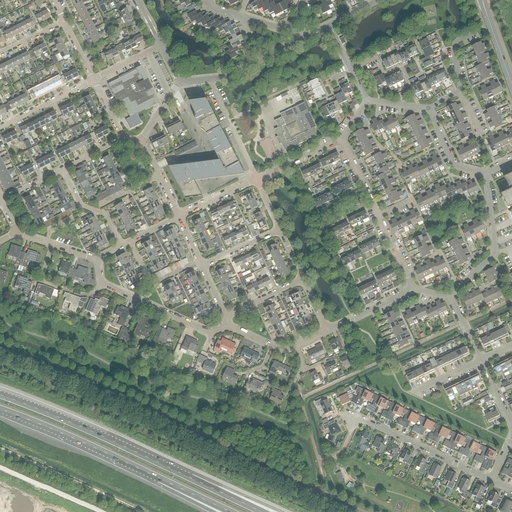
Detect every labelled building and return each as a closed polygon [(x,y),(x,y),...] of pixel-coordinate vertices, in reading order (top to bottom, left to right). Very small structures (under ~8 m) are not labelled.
[(84,0),(81,1),(82,2),(74,6),(75,6),(77,11),(77,12),(84,8),(84,7),(82,4),(86,2),(85,0),(84,0)] [(117,9),(122,6),(121,2),(123,1),(122,0),(110,0),(108,1),(109,4),(113,2),(117,9)] [(253,8),(257,6),(261,4),(259,0),(253,0),(255,2),(251,4),(253,8)] [(263,0),(259,0),(261,4),(257,6),(259,10),(263,8),(267,6),(265,2),(263,0)] [(272,8),(270,4),(268,0),(265,2),(267,6),(263,8),(264,12),(268,10),(272,8)] [(333,4),(331,1),(327,2),(325,0),(321,0),(323,4),(325,8),(329,6),(333,4)] [(274,2),(270,4),(272,8),(268,10),(270,14),(274,12),(278,10),(276,6),(274,2)] [(285,6),(283,2),(279,4),(283,12),(291,8),(289,4),(285,6)] [(279,4),(276,6),(278,10),(274,12),(276,16),(283,12),(279,4)] [(323,4),(319,6),(323,14),(331,10),(329,6),(325,8),(323,4)] [(88,5),(84,7),(84,8),(77,12),(80,17),(87,13),(87,12),(85,9),(89,7),(88,5)] [(124,9),(122,6),(117,9),(118,12),(119,12),(122,17),(129,14),(126,8),(124,9)] [(38,10),(40,14),(41,13),(45,21),(45,20),(50,18),(50,17),(47,11),(47,10),(42,13),(40,9),(38,10)] [(90,10),(87,12),(87,13),(80,17),(83,22),(82,22),(83,22),(90,19),(89,18),(88,14),(91,12),(90,10)] [(192,23),(196,21),(194,17),(198,15),(196,11),(188,15),(192,23)] [(35,17),(35,16),(39,23),(40,23),(39,23),(44,21),(45,21),(41,13),(40,14),(37,15),(35,12),(33,13),(35,17)] [(201,13),(198,15),(194,17),(196,21),(198,25),(201,23),(199,19),(203,17),(201,13)] [(122,18),(126,27),(132,24),(130,21),(132,20),(129,14),(122,17),(122,18)] [(205,21),(209,19),(207,15),(203,17),(199,19),(201,23),(203,27),(207,25),(205,21)] [(93,16),(89,18),(90,19),(83,22),(85,27),(85,28),(93,24),(92,23),(90,20),(94,18),(93,16)] [(22,18),(24,22),(25,21),(29,29),(34,26),(31,19),(31,18),(26,21),(24,17),(22,18)] [(210,23),(215,20),(213,17),(209,19),(205,21),(207,25),(209,29),(213,27),(210,23)] [(218,19),(215,20),(210,23),(213,27),(215,31),(218,29),(216,24),(220,22),(218,19)] [(17,21),(19,25),(19,24),(23,31),(28,29),(29,29),(25,21),(24,22),(21,23),(19,20),(17,21)] [(224,20),(220,22),(216,24),(218,29),(220,32),(224,30),(222,26),(226,24),(224,20)] [(96,21),(92,23),(93,24),(85,28),(86,28),(88,33),(95,29),(95,28),(93,25),(97,23),(96,21)] [(230,22),(226,24),(222,26),(224,30),(226,34),(230,32),(227,28),(232,26),(230,22)] [(11,24),(13,27),(14,27),(18,34),(23,31),(23,32),(23,31),(19,24),(19,25),(15,26),(13,23),(11,24)] [(234,30),(237,28),(235,24),(232,26),(227,28),(230,32),(231,36),(236,34),(235,32),(234,30)] [(6,26),(8,30),(9,30),(13,37),(18,34),(14,27),(13,27),(10,29),(8,25),(6,26)] [(99,26),(95,28),(95,29),(88,33),(91,38),(98,35),(98,34),(96,30),(100,28),(99,26)] [(3,33),(7,39),(7,40),(7,39),(12,37),(13,37),(9,30),(8,30),(5,32),(3,28),(1,29),(3,33)] [(101,32),(98,34),(98,35),(91,38),(93,43),(94,44),(101,40),(99,36),(102,34),(101,32)] [(143,40),(141,34),(137,36),(133,37),(134,38),(130,40),(128,36),(126,37),(132,48),(137,46),(136,43),(143,40)] [(238,38),(236,35),(236,34),(231,36),(233,39),(235,44),(239,41),(243,40),(241,36),(238,38)] [(54,42),(56,46),(56,47),(63,43),(60,37),(60,38),(53,41),(53,40),(49,42),(48,42),(49,44),(54,42)] [(122,43),(118,45),(121,51),(125,49),(126,51),(132,48),(126,37),(123,39),(125,43),(122,44),(122,43)] [(241,45),(239,41),(235,44),(233,39),(229,41),(231,45),(233,49),(237,47),(241,45)] [(420,47),(429,42),(427,39),(418,43),(420,47)] [(474,50),(487,44),(486,42),(482,44),(481,41),(472,46),(474,50)] [(420,47),(422,51),(431,46),(429,42),(420,47)] [(57,48),(58,52),(59,52),(66,49),(63,43),(56,47),(56,46),(51,48),(52,50),(57,48)] [(44,44),(38,47),(41,54),(42,53),(46,51),(48,56),(50,55),(48,50),(47,51),(47,50),(44,44)] [(484,48),(486,47),(488,47),(487,44),(474,50),(476,55),(485,51),(484,48)] [(110,46),(107,47),(113,58),(119,55),(118,53),(121,51),(118,45),(115,47),(115,48),(112,49),(110,46)] [(239,51),(237,47),(233,49),(231,45),(228,47),(229,51),(232,55),(236,53),(239,51)] [(413,45),(409,47),(414,56),(417,54),(413,45)] [(433,50),(431,46),(422,51),(424,55),(433,50)] [(45,58),(42,53),(41,54),(38,47),(32,50),(35,56),(35,57),(40,54),(43,59),(45,58)] [(104,53),(103,53),(100,55),(102,60),(106,59),(107,61),(113,58),(107,47),(105,48),(107,52),(104,53)] [(405,49),(406,51),(410,58),(414,56),(409,47),(405,49)] [(69,55),(66,49),(59,52),(58,52),(54,54),(55,55),(55,56),(60,54),(62,58),(69,55)] [(424,55),(426,58),(426,59),(430,57),(435,54),(433,50),(424,55)] [(238,56),(236,53),(232,55),(229,51),(226,52),(230,60),(238,56)] [(411,60),(410,58),(406,51),(403,53),(407,62),(411,60)] [(477,60),(490,54),(489,52),(485,54),(484,52),(485,51),(476,55),(475,56),(477,60)] [(27,52),(21,55),(25,62),(26,61),(29,60),(32,64),(34,63),(31,59),(30,59),(27,52)] [(402,62),(399,55),(398,53),(394,55),(398,63),(402,62)] [(407,62),(403,53),(399,55),(402,62),(403,64),(407,62)] [(487,59),(491,57),(490,54),(477,60),(479,65),(488,61),(487,59)] [(21,55),(15,58),(19,65),(20,64),(24,63),(26,67),(28,66),(26,61),(25,62),(21,55)] [(398,63),(394,55),(390,57),(394,65),(398,63)] [(394,65),(390,57),(386,58),(390,67),(394,65)] [(421,61),(423,65),(432,61),(430,57),(426,59),(426,58),(421,61)] [(15,58),(10,61),(13,68),(14,67),(18,65),(20,70),(22,69),(20,64),(19,65),(15,58)] [(390,67),(386,58),(382,60),(386,69),(390,67)] [(432,61),(423,65),(425,69),(436,63),(434,60),(432,61)] [(10,61),(4,64),(7,71),(9,70),(12,68),(14,73),(17,72),(14,67),(13,68),(10,61)] [(489,63),(488,61),(479,65),(475,67),(478,72),(486,68),(485,65),(489,63)] [(30,71),(32,74),(40,70),(36,63),(34,64),(34,63),(32,64),(31,64),(30,64),(33,69),(30,71)] [(4,64),(0,65),(0,70),(2,73),(3,73),(6,71),(9,76),(11,74),(9,70),(7,71),(4,64)] [(74,70),(70,72),(69,72),(73,79),(78,76),(75,69),(76,69),(74,64),(72,65),(74,70)] [(66,82),(67,82),(73,79),(69,72),(70,72),(68,67),(66,68),(68,73),(63,75),(67,82),(66,82)] [(157,103),(142,73),(143,73),(140,68),(108,84),(118,103),(122,101),(123,105),(130,117),(157,103)] [(486,68),(478,72),(480,76),(492,70),(491,68),(487,70),(486,68)] [(439,73),(443,81),(449,78),(445,70),(442,71),(439,73)] [(492,70),(480,76),(482,81),(491,77),(489,74),(493,72),(492,70)] [(396,73),(400,82),(404,80),(400,71),(396,73)] [(57,78),(53,80),(52,80),(56,87),(62,84),(61,84),(58,78),(59,77),(57,73),(55,74),(57,78)] [(396,73),(392,75),(396,84),(400,82),(396,73)] [(435,74),(439,83),(443,81),(439,73),(435,74)] [(382,74),(378,76),(382,85),(386,83),(384,79),(382,74)] [(431,76),(435,85),(439,83),(435,74),(431,76)] [(51,81),(48,83),(47,83),(50,90),(56,87),(52,80),(53,80),(51,75),(49,76),(51,81)] [(392,75),(388,77),(393,86),(396,84),(392,75)] [(378,87),(382,85),(378,76),(374,78),(378,87)] [(427,78),(428,81),(431,87),(435,85),(431,76),(427,78)] [(388,77),(384,79),(386,83),(388,88),(393,86),(388,77)] [(46,84),(42,86),(41,86),(44,93),(50,90),(47,83),(48,83),(45,78),(43,79),(46,84)] [(318,78),(309,83),(311,87),(320,82),(318,78)] [(494,80),(492,81),(498,93),(503,91),(498,82),(496,84),(494,80)] [(40,87),(36,88),(35,89),(39,96),(44,93),(41,86),(42,86),(40,81),(39,82),(38,82),(40,87)] [(428,81),(424,83),(428,92),(433,90),(431,87),(428,81)] [(492,86),(489,87),(493,96),(498,93),(492,81),(490,82),(492,86)] [(322,86),(320,82),(311,87),(313,91),(322,86)] [(415,84),(419,93),(423,91),(420,85),(421,84),(419,82),(415,84)] [(352,92),(348,83),(344,85),(348,94),(352,92)] [(424,83),(421,84),(420,85),(423,91),(425,94),(428,92),(424,83)] [(33,99),(39,96),(35,89),(36,88),(34,84),(32,85),(34,89),(29,92),(30,92),(33,99)] [(415,95),(419,93),(415,84),(411,86),(415,95)] [(489,98),(493,96),(489,87),(487,88),(485,84),(482,85),(489,98)] [(340,87),(343,92),(345,96),(348,94),(344,85),(340,87)] [(484,100),(489,98),(482,85),(480,86),(482,90),(480,91),(484,100)] [(324,90),(322,86),(313,91),(314,95),(324,90)] [(24,95),(20,96),(19,97),(23,104),(29,101),(28,101),(25,94),(26,94),(24,89),(22,90),(24,95)] [(325,94),(324,90),(314,95),(316,98),(325,94)] [(18,97),(15,99),(14,100),(17,107),(23,104),(19,97),(20,96),(18,92),(16,93),(18,97)] [(343,92),(339,94),(343,103),(347,101),(345,96),(343,92)] [(335,96),(337,101),(339,105),(343,103),(339,94),(335,96)] [(11,110),(17,107),(14,100),(15,99),(12,95),(10,96),(13,100),(8,103),(11,109),(11,110)] [(83,100),(85,104),(85,105),(92,101),(89,95),(83,99),(82,99),(82,98),(78,100),(79,102),(83,100)] [(186,200),(203,197),(195,181),(245,175),(209,104),(207,100),(190,102),(192,106),(198,118),(196,119),(201,130),(203,128),(219,159),(211,160),(211,159),(184,163),(185,163),(181,164),(181,163),(168,165),(186,200)] [(86,106),(88,109),(88,110),(95,107),(92,101),(85,105),(85,104),(81,106),(82,108),(86,106)] [(337,101),(333,103),(338,112),(342,110),(339,105),(337,101)] [(278,128),(275,130),(278,137),(276,138),(279,145),(282,144),(285,150),(285,151),(292,147),(293,150),(294,150),(293,150),(300,147),(301,147),(299,144),(306,141),(308,140),(310,138),(311,139),(316,136),(318,135),(314,128),(316,127),(313,120),(312,120),(309,113),(308,112),(307,109),(304,102),(303,103),(297,106),(296,106),(297,109),(293,111),(292,108),(285,112),(280,114),(282,118),(275,121),(278,128)] [(71,103),(65,106),(68,113),(69,112),(73,110),(75,114),(77,113),(75,109),(74,110),(74,109),(71,103)] [(329,104),(334,113),(338,112),(333,103),(329,104)] [(449,112),(462,105),(461,103),(457,105),(456,103),(447,107),(449,112)] [(329,104),(326,106),(330,115),(331,118),(335,117),(334,113),(329,104)] [(459,110),(463,108),(462,105),(449,112),(451,116),(460,112),(459,110)] [(71,116),(69,112),(68,113),(65,106),(59,109),(63,115),(62,115),(63,116),(67,113),(69,117),(71,116)] [(326,117),(330,115),(326,106),(322,108),(326,117)] [(484,114),(485,116),(498,110),(496,106),(487,110),(488,112),(484,114)] [(98,113),(95,107),(88,110),(88,109),(84,112),(85,114),(89,111),(91,116),(98,113)] [(498,110),(485,116),(486,119),(490,117),(491,119),(500,115),(498,110)] [(54,111),(48,114),(51,121),(52,121),(56,119),(58,123),(60,122),(58,118),(57,118),(54,111)] [(454,121),(467,115),(466,113),(462,114),(460,112),(451,116),(454,121)] [(48,114),(42,117),(46,124),(47,124),(50,122),(52,126),(54,125),(52,121),(51,121),(48,114)] [(136,114),(125,120),(130,129),(141,123),(136,114)] [(408,123),(417,119),(421,117),(419,115),(416,117),(414,114),(406,118),(408,123)] [(392,115),(390,116),(396,129),(400,127),(396,118),(394,119),(392,115)] [(464,119),(466,118),(468,117),(467,115),(454,121),(456,125),(456,126),(463,122),(465,121),(464,119)] [(500,115),(491,119),(493,121),(489,123),(490,126),(502,120),(500,115)] [(396,129),(390,116),(387,117),(389,121),(387,123),(391,131),(396,129)] [(42,117),(37,120),(40,127),(41,126),(45,125),(47,129),(49,128),(47,124),(46,124),(42,117)] [(384,130),(380,121),(378,122),(376,118),(374,119),(380,132),(384,130)] [(380,132),(374,119),(372,120),(374,124),(371,125),(375,134),(380,132)] [(423,122),(422,119),(418,121),(417,119),(408,123),(410,128),(423,122)] [(37,120),(31,123),(34,130),(36,129),(39,127),(41,131),(43,130),(41,126),(40,127),(37,120)] [(187,130),(184,123),(181,124),(179,120),(175,123),(179,131),(181,129),(183,132),(187,130)] [(391,131),(387,123),(384,124),(383,120),(380,121),(384,130),(386,134),(391,131)] [(502,120),(490,126),(491,128),(495,126),(496,128),(505,124),(502,120)] [(424,124),(423,122),(410,128),(412,132),(421,128),(420,126),(424,124)] [(457,131),(469,125),(468,123),(464,125),(463,122),(456,126),(456,125),(454,126),(457,131)] [(31,123),(25,126),(29,133),(30,132),(33,130),(35,134),(38,133),(36,129),(34,130),(31,123)] [(179,131),(175,123),(170,125),(174,133),(179,131)] [(97,126),(98,130),(99,129),(103,136),(108,134),(109,134),(109,133),(105,127),(105,126),(100,129),(99,125),(97,126)] [(169,135),(174,133),(170,125),(165,127),(169,135)] [(466,129),(470,127),(469,125),(457,131),(459,136),(467,132),(467,131),(466,129)] [(32,136),(30,132),(29,133),(25,126),(20,128),(20,129),(23,135),(28,133),(30,137),(32,136)] [(93,132),(94,132),(97,139),(98,139),(103,136),(103,137),(103,136),(99,129),(98,130),(95,131),(93,128),(91,129),(93,132)] [(421,128),(412,132),(415,137),(427,131),(426,129),(422,131),(421,128)] [(365,131),(363,129),(355,133),(357,137),(369,131),(368,129),(365,131)] [(468,134),(472,132),(471,129),(467,131),(467,132),(459,136),(461,140),(470,136),(468,134)] [(15,131),(8,134),(12,141),(13,141),(17,139),(19,143),(21,142),(19,137),(18,138),(15,131)] [(369,131),(357,137),(359,142),(368,138),(367,135),(371,134),(369,131)] [(427,131),(415,137),(417,142),(426,137),(424,135),(428,133),(427,131)] [(500,132),(506,145),(511,143),(508,136),(507,134),(504,135),(502,131),(500,132)] [(497,138),(502,147),(506,145),(500,132),(498,133),(500,137),(497,138)] [(81,134),(82,138),(83,137),(87,145),(87,144),(92,142),(93,142),(93,141),(89,135),(89,134),(85,137),(83,133),(81,134)] [(15,144),(13,141),(12,141),(8,134),(3,137),(6,144),(11,142),(13,145),(15,144)] [(165,135),(160,138),(164,146),(169,143),(165,135)] [(491,137),(497,149),(502,147),(497,138),(495,139),(493,135),(491,137)] [(75,137),(77,140),(78,140),(82,147),(87,145),(83,137),(82,138),(79,139),(77,136),(75,137)] [(426,137),(417,142),(419,146),(432,140),(431,138),(427,140),(426,137)] [(492,151),(497,149),(491,137),(489,138),(491,141),(488,143),(492,151)] [(70,140),(72,143),(73,143),(76,150),(77,150),(82,147),(78,140),(77,140),(74,142),(72,138),(70,140)] [(155,140),(159,148),(164,146),(160,138),(155,140)] [(368,138),(359,142),(361,147),(374,141),(373,138),(369,140),(368,138)] [(29,140),(24,142),(27,148),(32,146),(29,140)] [(155,140),(151,142),(155,150),(159,148),(155,140)] [(433,142),(432,140),(419,146),(421,151),(430,147),(429,144),(433,142)] [(470,141),(476,154),(481,152),(477,143),(474,144),(472,140),(470,141)] [(65,142),(66,146),(67,145),(71,153),(76,150),(73,143),(72,143),(68,145),(67,141),(65,142)] [(175,151),(173,152),(175,156),(198,146),(196,141),(177,150),(175,151)] [(374,141),(361,147),(364,151),(372,147),(371,145),(375,143),(374,141)] [(467,147),(471,156),(476,154),(470,141),(468,142),(470,146),(467,147)] [(59,145),(61,149),(62,148),(66,155),(71,153),(67,145),(66,146),(63,148),(61,144),(59,145)] [(461,146),(467,158),(471,156),(467,147),(465,148),(463,144),(461,146)] [(366,156),(375,152),(373,149),(377,147),(376,145),(372,147),(364,151),(366,156)] [(462,161),(467,158),(461,146),(458,147),(460,151),(458,152),(462,161)] [(56,151),(57,151),(60,158),(61,158),(65,155),(66,156),(66,155),(62,148),(61,149),(58,150),(56,147),(54,148),(56,151)] [(44,153),(46,157),(47,156),(50,163),(55,161),(56,160),(52,153),(48,155),(46,152),(44,153)] [(332,155),(336,162),(341,159),(338,152),(332,155)] [(381,152),(372,156),(374,161),(387,155),(386,153),(382,155),(381,152)] [(434,156),(433,156),(439,169),(444,166),(440,158),(437,159),(436,155),(435,152),(432,153),(434,156)] [(38,156),(40,159),(41,159),(45,166),(50,163),(47,156),(46,157),(42,158),(40,154),(38,156)] [(327,157),(330,164),(336,162),(332,155),(327,157)] [(374,161),(377,166),(385,162),(384,159),(388,157),(387,155),(374,161)] [(102,166),(105,164),(111,161),(109,156),(103,159),(104,162),(101,164),(102,166)] [(435,171),(439,169),(433,156),(431,157),(433,161),(431,162),(435,171)] [(35,162),(36,162),(39,169),(40,169),(40,168),(45,166),(41,159),(40,159),(37,161),(35,157),(33,158),(35,162)] [(324,167),(330,164),(327,157),(321,160),(324,167)] [(435,171),(431,162),(428,163),(426,160),(424,161),(430,173),(435,171)] [(111,161),(105,164),(107,167),(104,169),(104,171),(114,166),(111,161)] [(430,173),(424,161),(422,162),(424,166),(421,167),(426,175),(430,173)] [(385,162),(377,166),(379,170),(391,164),(390,162),(386,164),(385,162)] [(22,164),(24,167),(25,167),(29,174),(34,171),(34,172),(35,171),(34,171),(31,164),(26,166),(24,163),(22,164)] [(320,163),(314,166),(317,173),(323,170),(320,163)] [(381,175),(390,171),(388,168),(392,167),(391,164),(379,170),(381,175)] [(416,167),(414,168),(412,164),(409,165),(416,178),(420,176),(416,167)] [(417,164),(416,165),(415,165),(416,167),(420,176),(421,178),(426,175),(421,167),(419,168),(417,164)] [(19,176),(22,174),(23,177),(24,177),(29,174),(25,167),(24,167),(21,169),(19,165),(15,167),(19,176)] [(81,170),(85,168),(83,165),(76,168),(78,171),(75,173),(78,178),(84,175),(87,173),(86,171),(83,173),(81,170)] [(409,170),(407,171),(411,180),(416,178),(409,165),(407,166),(409,170)] [(104,171),(105,173),(109,171),(111,175),(117,172),(114,166),(104,171)] [(317,173),(314,166),(309,169),(312,176),(314,174),(315,177),(318,175),(317,173)] [(0,169),(0,177),(12,171),(11,169),(7,171),(5,167),(0,169)] [(411,181),(411,180),(407,171),(405,167),(403,169),(405,173),(402,174),(407,185),(408,185),(409,184),(410,183),(411,182),(411,181)] [(306,178),(312,176),(309,169),(303,171),(306,178)] [(0,177),(0,179),(2,184),(11,179),(9,175),(13,173),(12,171),(0,177)] [(379,182),(388,177),(387,175),(391,173),(390,171),(381,175),(377,177),(379,182)] [(111,175),(112,178),(109,180),(110,182),(120,177),(117,172),(111,175)] [(511,210),(509,212),(511,218),(511,217),(511,173),(507,176),(508,178),(498,183),(503,193),(504,194),(505,197),(503,198),(506,206),(509,205),(510,207),(510,208),(511,207),(511,210)] [(80,183),(90,179),(89,177),(86,178),(84,175),(78,178),(80,183)] [(118,185),(120,183),(122,182),(120,177),(110,182),(111,184),(114,182),(116,185),(118,185)] [(382,186),(394,180),(393,178),(389,180),(388,177),(379,182),(382,186)] [(21,182),(20,182),(19,179),(18,179),(20,182),(19,183),(17,181),(13,183),(11,179),(2,184),(5,190),(21,182)] [(87,182),(91,180),(90,179),(80,183),(83,189),(89,186),(87,182)] [(349,180),(343,183),(347,190),(352,187),(349,180)] [(384,191),(392,187),(391,184),(395,182),(394,180),(382,186),(384,191)] [(468,192),(464,183),(462,184),(460,180),(458,182),(464,194),(468,192)] [(480,191),(476,183),(473,184),(471,180),(469,181),(471,185),(475,193),(480,191)] [(50,190),(51,192),(54,190),(61,187),(58,181),(52,185),(53,188),(50,190)] [(464,194),(458,182),(456,182),(458,186),(455,187),(455,188),(458,195),(459,196),(464,194)] [(475,193),(471,185),(468,186),(467,182),(464,183),(468,192),(470,196),(475,193)] [(343,183),(338,186),(341,193),(347,190),(343,183)] [(447,195),(443,186),(441,187),(439,183),(436,185),(442,197),(447,195)] [(455,188),(455,187),(454,186),(452,187),(450,183),(448,184),(449,188),(454,197),(458,195),(455,188)] [(335,196),(341,193),(338,186),(337,184),(331,187),(332,188),(335,196)] [(434,191),(435,193),(435,192),(438,199),(442,197),(436,185),(434,186),(436,189),(434,191)] [(449,199),(454,197),(449,188),(447,189),(445,185),(443,186),(447,195),(449,199)] [(91,189),(89,186),(83,189),(86,194),(95,189),(94,188),(91,189)] [(54,190),(56,193),(53,195),(54,197),(63,192),(61,187),(54,190)] [(152,187),(143,192),(145,196),(154,192),(152,187)] [(392,187),(384,191),(386,195),(388,195),(396,191),(399,190),(397,187),(393,189),(392,187)] [(93,193),(96,191),(95,189),(86,194),(88,200),(93,197),(95,196),(93,193)] [(439,201),(438,199),(435,192),(435,193),(432,194),(430,190),(428,191),(434,204),(439,201)] [(396,191),(388,195),(390,199),(403,193),(402,191),(398,193),(396,191)] [(434,204),(428,191),(426,192),(428,196),(425,197),(429,206),(434,204)] [(54,197),(54,199),(58,197),(60,201),(66,197),(63,192),(54,197)] [(154,192),(145,196),(148,201),(156,196),(154,192)] [(331,192),(325,194),(329,202),(335,199),(331,192)] [(243,202),(245,205),(255,200),(252,193),(246,197),(247,200),(243,202)] [(404,195),(403,193),(390,199),(392,204),(401,200),(400,197),(404,195)] [(243,206),(237,194),(235,196),(240,207),(243,206)] [(323,204),(329,202),(325,194),(322,196),(321,194),(319,195),(320,197),(323,204)] [(429,206),(425,197),(423,198),(421,194),(419,195),(425,208),(429,206)] [(425,208),(419,195),(417,196),(419,200),(416,201),(420,210),(425,208)] [(35,197),(32,199),(30,196),(24,199),(27,204),(33,201),(36,199),(35,197)] [(156,196),(148,201),(150,205),(158,201),(156,196)] [(60,201),(61,204),(58,206),(59,208),(69,203),(66,197),(60,201)] [(323,204),(320,197),(314,200),(317,207),(323,204)] [(246,213),(247,215),(256,211),(255,208),(258,206),(255,200),(245,205),(246,208),(250,206),(252,209),(248,211),(249,212),(246,213)] [(29,209),(39,205),(38,203),(35,204),(33,201),(27,204),(29,209)] [(151,207),(152,209),(160,205),(158,201),(150,205),(148,206),(149,208),(151,207)] [(236,208),(238,207),(238,206),(237,203),(234,204),(233,201),(228,204),(232,214),(235,213),(233,209),(236,208)] [(117,211),(125,207),(123,202),(114,207),(117,211)] [(67,211),(69,209),(71,208),(69,203),(59,208),(60,209),(63,208),(65,211),(67,211)] [(232,214),(228,204),(222,207),(225,213),(226,215),(229,213),(230,215),(232,214)] [(32,215),(38,212),(36,208),(40,206),(39,205),(29,209),(32,215)] [(163,210),(160,205),(152,209),(150,210),(151,212),(153,211),(154,214),(163,210)] [(119,216),(127,211),(125,207),(117,211),(119,216)] [(217,209),(220,215),(225,213),(222,207),(217,209)] [(221,219),(220,215),(217,209),(211,212),(214,218),(217,217),(219,220),(221,219)] [(165,214),(163,210),(154,214),(152,215),(153,216),(155,216),(156,218),(165,214)] [(423,221),(419,212),(416,213),(414,210),(412,211),(418,223),(423,221)] [(121,220),(130,216),(127,211),(119,216),(121,220)] [(254,220),(255,223),(264,218),(261,212),(257,214),(256,211),(247,215),(249,217),(251,216),(254,215),(256,219),(254,220)] [(366,211),(360,214),(363,221),(369,218),(366,211)] [(418,223),(412,211),(410,212),(412,216),(409,217),(413,225),(418,223)] [(35,220),(44,215),(43,214),(40,215),(38,212),(32,215),(35,220)] [(360,214),(354,216),(357,223),(361,222),(361,223),(364,222),(363,221),(360,214)] [(403,215),(409,228),(413,225),(409,217),(407,218),(405,214),(403,215)] [(37,226),(42,223),(44,222),(42,219),(45,217),(44,215),(35,220),(37,226)] [(400,221),(404,230),(409,228),(403,215),(400,216),(402,220),(400,221)] [(123,224),(132,220),(130,216),(121,220),(123,224)] [(348,219),(349,221),(351,226),(357,223),(354,216),(348,219)] [(81,219),(84,225),(87,223),(88,226),(97,221),(94,217),(88,220),(86,217),(81,219)] [(261,228),(263,227),(264,229),(267,227),(266,225),(267,225),(264,218),(255,223),(256,223),(255,223),(257,226),(259,225),(261,228)] [(393,219),(399,232),(404,230),(400,221),(397,222),(396,218),(393,219)] [(193,222),(196,228),(204,225),(201,219),(193,222)] [(391,226),(395,234),(399,232),(393,219),(391,221),(393,224),(391,226)] [(479,223),(477,219),(475,220),(481,233),(485,230),(481,222),(479,223)] [(132,220),(123,224),(126,229),(134,224),(132,220)] [(472,226),(476,235),(481,233),(475,220),(473,221),(474,225),(472,226)] [(89,226),(90,228),(91,230),(99,226),(97,221),(88,226),(89,226)] [(348,222),(342,225),(345,232),(351,229),(348,222)] [(139,225),(135,227),(134,224),(126,229),(128,233),(136,229),(137,230),(140,229),(139,225)] [(465,225),(471,237),(476,235),(472,226),(470,228),(468,224),(465,225)] [(196,228),(199,234),(206,230),(204,225),(196,228)] [(238,226),(240,230),(243,237),(249,234),(246,228),(242,229),(240,225),(238,226)] [(336,227),(339,235),(345,232),(342,225),(336,227)] [(463,231),(467,240),(471,237),(465,225),(463,226),(465,230),(463,231)] [(101,230),(99,226),(91,230),(86,233),(87,235),(92,232),(93,235),(101,230)] [(234,233),(238,240),(243,237),(240,230),(238,226),(235,228),(237,232),(234,233)] [(229,236),(232,242),(238,240),(234,233),(232,234),(229,227),(226,229),(229,236)] [(334,237),(339,235),(336,227),(330,230),(334,237)] [(165,233),(167,237),(175,233),(173,229),(165,233)] [(101,230),(93,235),(95,239),(103,235),(101,230)] [(199,234),(202,240),(209,236),(206,230),(199,234)] [(169,242),(177,238),(175,233),(167,237),(169,242)] [(103,235),(95,239),(97,243),(106,239),(103,235)] [(416,244),(428,238),(427,236),(423,238),(422,235),(413,239),(416,244)] [(202,240),(204,245),(212,242),(209,236),(202,240)] [(232,242),(229,236),(224,238),(227,245),(232,242)] [(169,242),(171,246),(179,242),(177,238),(169,242)] [(425,242),(429,240),(428,238),(416,244),(418,249),(427,244),(425,242)] [(451,247),(463,241),(462,239),(458,241),(457,238),(449,242),(451,247)] [(106,239),(97,243),(100,248),(108,243),(106,239)] [(377,239),(371,242),(374,249),(380,246),(377,239)] [(142,244),(144,249),(152,244),(155,243),(154,241),(151,242),(150,240),(142,244)] [(212,242),(204,245),(207,251),(214,248),(213,245),(218,242),(217,240),(212,242)] [(461,245),(464,243),(463,241),(451,247),(453,252),(462,247),(461,245)] [(181,247),(179,242),(171,246),(173,251),(181,247)] [(371,242),(365,245),(369,252),(374,249),(371,242)] [(20,262),(23,254),(20,253),(21,248),(11,244),(8,255),(17,258),(16,261),(20,262)] [(152,244),(144,249),(147,253),(155,249),(152,244)] [(268,248),(271,254),(279,250),(276,244),(268,248)] [(433,247),(432,245),(428,247),(427,244),(418,249),(420,253),(433,247)] [(363,255),(369,252),(365,245),(359,247),(363,255)] [(181,247),(173,251),(175,255),(184,251),(181,247)] [(251,254),(255,261),(262,258),(257,247),(254,248),(256,251),(251,254)] [(434,249),(433,248),(433,247),(420,253),(422,258),(428,256),(430,254),(431,254),(430,251),(434,249)] [(455,256),(468,250),(467,248),(463,250),(462,247),(453,252),(455,256)] [(147,253),(149,257),(157,253),(155,249),(147,253)] [(38,253),(28,250),(26,255),(23,254),(20,262),(19,266),(26,268),(28,262),(34,264),(35,262),(38,263),(40,255),(37,254),(38,253)] [(271,254),(273,259),(281,256),(279,250),(271,254)] [(359,250),(353,253),(356,260),(362,258),(359,250)] [(465,254),(469,252),(468,250),(455,256),(458,261),(466,257),(465,254)] [(184,251),(175,255),(177,259),(186,255),(184,251)] [(118,259),(119,262),(128,257),(126,253),(115,258),(116,260),(118,259)] [(149,257),(151,262),(159,258),(157,253),(149,257)] [(346,254),(347,256),(351,263),(356,260),(353,253),(350,255),(349,253),(346,254)] [(251,254),(245,256),(248,262),(251,261),(252,263),(255,261),(251,254)] [(467,259),(471,257),(470,255),(466,257),(458,261),(460,265),(469,261),(467,259)] [(247,268),(245,264),(248,262),(245,256),(235,261),(237,267),(240,266),(242,270),(247,268)] [(273,259),(276,265),(284,262),(281,256),(273,259)] [(351,263),(347,256),(341,259),(345,266),(351,263)] [(119,262),(122,266),(130,262),(128,257),(119,262)] [(442,261),(440,257),(438,258),(444,271),(448,268),(444,260),(442,261)] [(151,262),(153,266),(161,262),(159,258),(151,262)] [(444,271),(438,258),(435,259),(437,263),(435,264),(439,273),(444,271)] [(430,260),(427,261),(434,273),(438,271),(439,273),(435,264),(434,262),(432,263),(430,260)] [(71,279),(73,271),(70,270),(72,264),(62,261),(58,272),(68,275),(67,278),(71,279)] [(427,266),(425,267),(429,276),(434,273),(427,261),(425,262),(427,266)] [(122,266),(124,270),(132,266),(130,262),(122,266)] [(163,264),(161,262),(153,266),(156,270),(166,265),(165,263),(163,264)] [(276,265),(279,271),(287,267),(284,262),(276,265)] [(418,265),(424,278),(429,276),(425,267),(422,268),(420,264),(418,265)] [(216,272),(219,278),(227,274),(226,271),(228,270),(225,265),(222,267),(223,269),(216,272)] [(415,271),(420,280),(424,278),(418,265),(416,266),(418,270),(415,271)] [(494,267),(484,272),(487,277),(499,272),(499,271),(496,272),(495,269),(497,267),(496,265),(493,266),(494,267)] [(88,269),(78,266),(77,272),(73,271),(71,279),(77,281),(78,278),(85,280),(88,269)] [(124,270),(126,274),(134,270),(132,266),(124,270)] [(287,267),(279,271),(281,277),(289,273),(287,267)] [(196,276),(194,271),(190,273),(188,270),(189,270),(189,269),(183,272),(185,276),(185,275),(187,280),(196,276)] [(388,272),(391,279),(397,276),(394,269),(388,272)] [(126,274),(128,279),(137,275),(134,270),(126,274)] [(388,272),(382,274),(385,281),(391,279),(388,272)] [(499,272),(487,277),(490,283),(500,279),(497,274),(500,273),(499,272)] [(229,273),(227,274),(219,278),(222,284),(230,280),(228,276),(230,275),(229,273)] [(272,275),(277,286),(280,285),(275,273),(272,275)] [(380,284),(385,281),(382,274),(376,277),(380,284)] [(137,275),(128,279),(127,280),(128,282),(129,281),(130,284),(139,279),(137,275)] [(18,276),(15,285),(24,288),(23,292),(28,294),(32,282),(27,281),(28,279),(18,276)] [(196,276),(187,280),(189,284),(198,280),(196,276)] [(258,283),(261,289),(266,287),(263,280),(262,277),(259,279),(260,281),(258,283)] [(263,280),(266,287),(272,284),(269,278),(263,280)] [(222,284),(225,290),(232,286),(231,283),(233,282),(232,279),(230,280),(222,284)] [(189,284),(192,289),(200,285),(198,280),(189,284)] [(376,280),(370,283),(373,290),(379,287),(376,280)] [(163,287),(165,291),(174,287),(176,286),(174,281),(172,282),(163,287)] [(252,285),(255,292),(261,289),(258,283),(255,284),(253,281),(251,282),(252,285)] [(370,283),(364,286),(367,293),(373,290),(370,283)] [(493,286),(492,286),(498,298),(504,295),(499,286),(500,286),(499,283),(497,284),(498,287),(495,288),(493,286)] [(44,297),(50,299),(54,289),(54,290),(42,285),(38,284),(35,293),(38,295),(39,293),(45,295),(44,297)] [(200,285),(192,289),(194,293),(202,289),(200,285)] [(255,292),(252,285),(247,288),(250,294),(255,292)] [(225,290),(227,295),(237,290),(237,289),(234,290),(232,286),(225,290)] [(368,295),(367,293),(364,286),(358,289),(362,296),(365,294),(366,296),(368,295)] [(492,301),(498,298),(492,286),(491,287),(492,289),(489,291),(488,289),(487,289),(492,301)] [(176,291),(174,287),(165,291),(167,295),(176,291)] [(204,294),(202,289),(194,293),(196,298),(204,294)] [(479,302),(484,299),(482,294),(480,289),(476,291),(475,289),(473,290),(479,302)] [(492,301),(487,289),(485,290),(486,292),(482,294),(484,299),(486,302),(486,304),(492,301)] [(238,293),(237,290),(227,295),(230,301),(238,297),(236,294),(238,293)] [(479,302),(473,290),(472,290),(473,293),(470,294),(469,292),(467,293),(473,304),(479,302)] [(178,296),(176,291),(167,295),(169,300),(178,296)] [(66,298),(64,302),(70,304),(68,310),(75,312),(77,306),(82,308),(84,302),(86,303),(87,298),(86,298),(80,298),(65,293),(63,296),(64,297),(66,298)] [(291,297),(293,302),(301,299),(298,293),(291,297)] [(473,304),(467,293),(466,293),(467,295),(464,297),(463,295),(461,296),(462,298),(463,298),(467,307),(473,304)] [(206,298),(204,294),(196,298),(198,302),(206,298)] [(180,301),(178,296),(169,300),(172,305),(180,301)] [(85,310),(97,316),(101,306),(106,309),(107,305),(108,306),(108,305),(108,304),(109,301),(101,297),(98,303),(94,302),(94,301),(90,299),(88,304),(85,310)] [(198,302),(200,307),(208,303),(206,298),(198,302)] [(293,302),(296,308),(304,305),(301,299),(293,302)] [(442,304),(440,300),(438,301),(444,314),(449,311),(444,303),(442,304)] [(435,307),(439,316),(444,314),(438,301),(436,302),(437,306),(435,307)] [(208,303),(200,307),(196,308),(198,313),(201,312),(203,315),(208,313),(206,309),(210,307),(208,303)] [(267,315),(275,311),(274,308),(276,306),(275,304),(265,309),(267,315)] [(439,316),(435,307),(433,308),(431,304),(428,306),(430,309),(434,318),(439,316)] [(299,314),(306,310),(304,305),(296,308),(299,314)] [(428,316),(424,308),(421,309),(420,305),(417,306),(423,318),(428,316)] [(130,316),(132,311),(122,306),(121,308),(118,307),(114,315),(120,318),(117,324),(123,327),(128,316),(130,316)] [(423,318),(417,306),(415,307),(417,311),(415,312),(419,321),(423,318)] [(434,318),(430,309),(428,311),(426,307),(424,308),(428,316),(430,320),(434,318)] [(412,313),(410,309),(408,310),(414,323),(419,321),(415,312),(412,313)] [(299,321),(301,320),(309,316),(306,310),(299,314),(300,317),(298,318),(299,321)] [(414,323),(408,310),(406,311),(408,315),(405,316),(409,325),(414,323)] [(267,315),(270,320),(278,317),(275,311),(267,315)] [(385,315),(387,320),(400,314),(398,311),(395,313),(393,311),(385,315)] [(387,320),(389,324),(398,320),(397,318),(401,316),(400,314),(387,320)] [(281,315),(278,317),(270,320),(273,326),(281,322),(279,319),(282,318),(281,315)] [(312,322),(309,316),(301,320),(304,326),(312,322)] [(145,341),(150,331),(144,328),(148,320),(141,317),(138,323),(138,324),(133,334),(141,338),(140,339),(145,341)] [(389,324),(391,329),(404,323),(403,321),(399,323),(398,320),(389,324)] [(276,332),(284,328),(281,322),(273,326),(276,332)] [(391,329),(394,334),(402,330),(401,327),(405,325),(404,323),(391,329)] [(172,339),(176,331),(164,325),(157,340),(165,344),(168,337),(172,339)] [(124,341),(127,334),(129,329),(124,327),(122,331),(121,331),(118,338),(124,341)] [(284,328),(276,332),(278,338),(286,334),(284,328)] [(505,328),(500,330),(504,338),(509,336),(505,328)] [(402,330),(394,334),(396,338),(408,332),(407,330),(403,332),(402,330)] [(500,330),(495,332),(499,340),(504,338),(500,330)] [(408,332),(396,338),(398,343),(411,337),(407,339),(405,336),(409,334),(408,332)] [(495,343),(499,340),(495,332),(491,335),(495,343)] [(495,343),(491,335),(486,337),(490,345),(495,343)] [(187,352),(187,350),(195,353),(198,346),(196,345),(197,341),(186,336),(181,349),(187,352)] [(408,341),(412,339),(411,337),(398,343),(400,348),(409,343),(408,341)] [(484,347),(490,345),(486,337),(481,340),(484,347)] [(231,353),(235,344),(223,338),(221,342),(218,340),(214,350),(219,352),(222,347),(227,350),(227,351),(231,353)] [(341,351),(344,349),(341,342),(338,343),(336,338),(329,341),(333,349),(339,346),(341,351)] [(321,360),(319,357),(326,354),(321,343),(317,345),(318,347),(308,352),(313,364),(321,360)] [(253,362),(251,360),(252,358),(256,360),(259,354),(245,347),(240,356),(246,359),(245,361),(250,365),(253,362)] [(465,347),(460,350),(463,357),(469,355),(465,347)] [(463,357),(460,350),(455,352),(459,360),(463,357)] [(454,362),(459,360),(455,352),(451,354),(454,362)] [(454,362),(451,354),(446,356),(450,364),(454,362)] [(212,373),(216,365),(206,361),(207,358),(204,356),(201,363),(204,365),(202,368),(212,373)] [(352,368),(355,367),(351,359),(349,360),(347,356),(340,359),(344,367),(350,364),(352,368)] [(446,356),(441,358),(445,366),(450,364),(446,356)] [(440,369),(445,366),(441,358),(436,361),(434,358),(432,359),(436,368),(438,367),(440,369)] [(430,364),(425,366),(429,374),(434,371),(433,369),(436,368),(432,359),(428,361),(430,364)] [(289,374),(291,369),(275,361),(269,373),(274,376),(278,369),(289,374)] [(324,367),(326,370),(328,375),(332,374),(331,371),(338,368),(335,361),(327,365),(327,366),(324,367)] [(499,364),(503,372),(504,373),(508,371),(508,369),(504,361),(499,364)] [(497,374),(503,372),(499,364),(493,366),(497,374)] [(420,368),(424,376),(429,374),(425,366),(420,368)] [(234,384),(238,377),(231,374),(233,371),(226,368),(222,377),(228,380),(227,381),(234,384)] [(416,371),(420,379),(424,376),(420,368),(416,371)] [(321,382),(324,380),(321,374),(318,375),(316,370),(310,373),(314,382),(320,379),(321,382)] [(416,371),(411,373),(415,381),(420,379),(416,371)] [(410,383),(415,381),(411,373),(407,375),(410,383)] [(478,374),(473,376),(476,384),(482,382),(478,374)] [(473,376),(468,379),(472,387),(475,385),(476,388),(478,387),(476,384),(473,376)] [(259,390),(262,383),(252,379),(251,381),(248,380),(245,387),(256,392),(257,389),(259,390)] [(468,379),(463,381),(468,391),(473,389),(472,387),(468,379)] [(468,391),(463,381),(459,383),(464,394),(468,391)] [(454,385),(458,393),(459,396),(464,394),(459,383),(454,385)] [(450,387),(453,395),(458,393),(454,385),(450,387)] [(357,398),(353,396),(350,402),(358,405),(365,390),(357,386),(355,391),(360,393),(357,398)] [(453,395),(450,387),(445,390),(449,398),(453,395)] [(281,404),(284,397),(281,395),(282,392),(273,388),(271,391),(273,392),(270,399),(281,404)] [(343,405),(350,402),(353,396),(351,390),(347,392),(348,393),(339,397),(343,405)] [(371,398),(373,394),(365,390),(358,405),(361,407),(364,399),(369,402),(371,398)] [(374,413),(381,398),(373,394),(371,398),(375,400),(373,405),(368,403),(366,409),(374,413)] [(381,398),(374,413),(376,414),(380,407),(385,409),(386,406),(388,401),(381,398)] [(321,399),(315,402),(318,407),(321,406),(325,414),(333,410),(327,399),(322,402),(321,399)] [(381,416),(389,420),(396,405),(388,401),(386,406),(390,408),(388,412),(384,410),(381,416)] [(396,405),(389,420),(392,421),(395,414),(400,417),(402,413),(404,409),(396,405)] [(397,424),(405,427),(412,412),(404,409),(402,413),(406,415),(404,420),(399,418),(397,424)] [(491,412),(495,420),(500,417),(496,410),(491,412)] [(412,412),(405,427),(407,429),(411,421),(416,424),(417,420),(419,416),(412,412)] [(489,423),(495,420),(491,412),(485,415),(489,423)] [(412,431),(420,435),(427,420),(419,416),(417,420),(421,422),(419,427),(415,425),(412,431)] [(431,431),(433,428),(435,423),(427,420),(420,435),(423,436),(426,429),(431,431)] [(337,433),(341,431),(339,427),(339,428),(338,426),(339,425),(337,422),(330,426),(329,423),(323,426),(325,430),(328,428),(331,433),(330,435),(329,435),(327,440),(332,442),(334,437),(333,436),(334,434),(337,433)] [(427,438),(435,442),(443,427),(435,423),(433,428),(437,430),(434,434),(430,432),(427,438)] [(447,439),(448,435),(450,431),(443,427),(435,442),(438,443),(441,436),(447,439)] [(368,438),(368,437),(366,432),(365,431),(359,433),(359,434),(360,436),(358,437),(357,438),(359,444),(360,444),(362,443),(363,444),(361,449),(365,451),(369,442),(367,441),(366,439),(368,438)] [(443,446),(451,449),(458,434),(450,431),(448,435),(452,437),(450,442),(446,440),(443,446)] [(466,438),(458,434),(451,449),(454,451),(457,444),(462,446),(464,442),(466,438)] [(385,440),(377,437),(373,446),(378,448),(377,451),(382,453),(385,446),(382,445),(385,440)] [(458,453),(466,457),(473,442),(466,438),(464,442),(468,444),(465,449),(461,447),(458,453)] [(477,453),(479,450),(481,445),(473,442),(466,457),(469,458),(472,451),(477,453)] [(401,451),(398,449),(399,448),(394,445),(390,443),(388,447),(389,447),(386,452),(391,454),(390,456),(394,458),(392,462),(395,463),(401,451)] [(485,457),(489,449),(481,445),(479,450),(483,452),(481,456),(477,454),(474,460),(482,464),(485,457)] [(493,460),(497,453),(489,449),(485,457),(493,461),(493,460)] [(405,450),(401,458),(405,460),(404,462),(410,465),(413,459),(409,457),(411,453),(405,450)] [(420,457),(416,466),(420,468),(419,472),(425,475),(429,465),(425,463),(426,460),(420,457)] [(485,457),(482,464),(483,464),(481,468),(488,471),(490,467),(491,467),(493,461),(485,457)] [(501,473),(509,477),(511,471),(511,459),(508,458),(501,473)] [(437,478),(442,467),(434,464),(429,474),(437,478)] [(453,482),(456,474),(449,471),(445,480),(449,481),(446,487),(452,490),(455,483),(453,482)] [(466,499),(469,493),(465,491),(470,481),(463,478),(458,488),(461,489),(460,492),(464,494),(462,497),(466,499)] [(481,506),(482,504),(485,498),(481,496),(485,488),(478,485),(473,495),(477,497),(475,501),(478,502),(475,508),(479,510),(480,508),(481,509),(483,507),(481,506)] [(497,509),(501,500),(497,499),(499,495),(496,494),(496,493),(493,492),(488,501),(492,502),(490,506),(497,509)] [(511,507),(511,501),(506,498),(499,511),(501,511),(511,511),(510,510),(511,507)]
